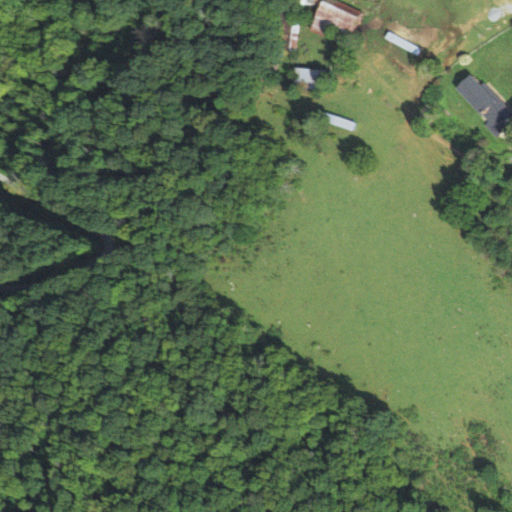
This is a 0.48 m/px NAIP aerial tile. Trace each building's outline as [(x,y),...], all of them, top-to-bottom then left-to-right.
[(333,0),(325,0),(318,18),(353,33),(362,13),(333,0)] [(286,13),(281,48),(297,51),(302,15),(286,13)] [(271,49),(258,77),(270,83),(283,55),(271,49)] [(296,68),(294,87),(329,89),(330,71),(296,68)] [(472,76),(458,89),(488,122),(484,125),(497,138),(508,128),(503,123),(511,114),(511,112),(486,84),(482,87),(472,76)] [(315,121),(348,132),(350,125),(318,114),(315,121)]
